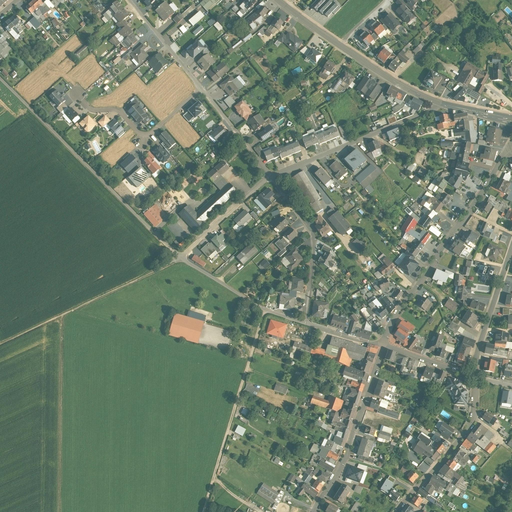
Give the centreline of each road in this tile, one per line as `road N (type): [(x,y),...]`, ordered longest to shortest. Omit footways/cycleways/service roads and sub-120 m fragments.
road 1 (residential): [(381,345),(511,150)]
road 2 (track): [(264,311),(203,511)]
road 3 (track): [(0,347),(181,258)]
road 4 (track): [(0,78),(139,218)]
road 5 (track): [(65,318),(62,511)]
road 6 (residential): [(440,105),(270,176)]
road 7 (residential): [(313,511),(340,468),(381,345)]
road 8 (residential): [(308,325),(316,239),(270,176)]
road 9 (residential): [(474,377),(471,426),(394,511)]
road 10 (residential): [(308,325),(264,311),(181,258)]
road 11 (residential): [(511,248),(474,377)]
road 12 (residential): [(270,176),(181,258)]
